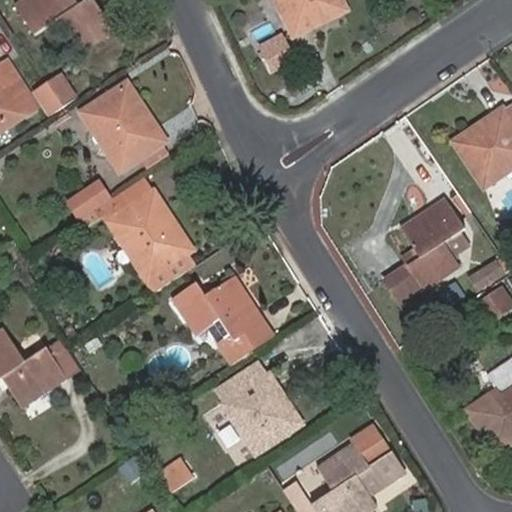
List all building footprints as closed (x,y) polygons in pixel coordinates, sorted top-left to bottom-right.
[(76,57),(114,33),(93,0),(91,0),(79,8),(73,0),(27,0),(17,7),(35,37),(56,24),(76,57)] [(275,0),(293,38),(347,11),(341,0),(275,0)] [(10,126),(37,107),(8,63),(0,68),(0,125),(7,121),(10,126)] [(65,107),(76,99),(62,76),(50,84),(65,107)] [(51,116),(65,107),(50,84),(37,93),(51,116)] [(120,173),(165,143),(128,86),(82,115),(93,131),(99,127),(117,156),(111,159),(120,173)] [(511,101),(503,107),(511,120),(511,101)] [(511,163),(511,120),(503,107),(454,140),(486,189),(503,177),(500,172),(511,163)] [(93,131),(111,159),(117,156),(99,127),(93,131)] [(109,218),(111,221),(151,194),(144,182),(114,204),(88,222),(92,231),(109,218)] [(81,227),(88,222),(114,204),(103,187),(71,210),(81,227)] [(187,257),(192,252),(155,191),(151,194),(111,221),(109,222),(118,237),(123,234),(141,264),(138,266),(155,294),(194,269),(187,257)] [(461,269),(444,243),(465,229),(446,199),(401,229),(421,259),(389,280),(405,306),(461,269)] [(499,234),(511,231),(511,218),(496,222),(499,234)] [(138,266),(141,264),(123,234),(118,237),(136,267),(138,266)] [(489,292),(507,280),(511,276),(511,266),(508,261),(480,280),(489,292)] [(239,339),(264,323),(236,278),(205,298),(197,285),(174,300),(197,336),(209,329),(221,321),(231,337),(218,345),(232,367),(249,355),(239,339)] [(491,320),(511,305),(511,301),(504,289),(481,304),(491,320)] [(209,329),(218,345),(231,337),(221,321),(209,329)] [(249,355),(274,338),(264,323),(239,339),(249,355)] [(21,409),(65,379),(46,350),(26,364),(4,331),(0,333),(0,381),(2,380),(21,409)] [(65,379),(78,370),(66,353),(59,341),(46,350),(65,379)] [(256,362),(215,389),(224,405),(266,378),(256,362)] [(257,457),(302,426),(270,376),(266,378),(224,405),(223,406),(233,423),(239,420),(250,439),(247,442),(257,457)] [(511,380),(499,389),(502,394),(511,387),(511,380)] [(483,400),(511,444),(511,387),(502,394),(499,389),(483,400)] [(367,511),(374,507),(363,488),(356,478),(368,470),(369,472),(390,457),(372,430),(351,444),(353,448),(319,469),(333,493),(314,507),(316,511),(367,511)] [(159,473),(169,488),(190,474),(181,459),(159,473)] [(363,488),(374,480),(369,472),(368,470),(356,478),(363,488)]
